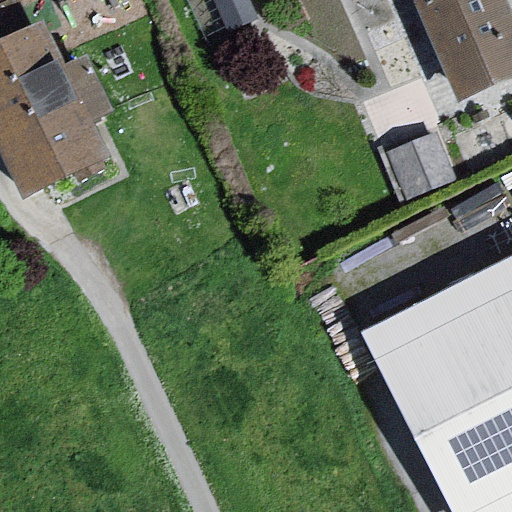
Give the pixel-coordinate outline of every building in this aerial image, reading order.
[(249,0),(216,0),(231,33),(258,21),(249,0)] [(414,0),(458,101),(511,78),(511,13),(506,0),(414,0)] [(0,141),(31,204),(121,160),(54,24),(0,50),(0,141)] [(437,131),(388,150),(409,202),(457,183),(437,131)] [(511,511),(511,262),(370,333),(458,511),(511,511)]
